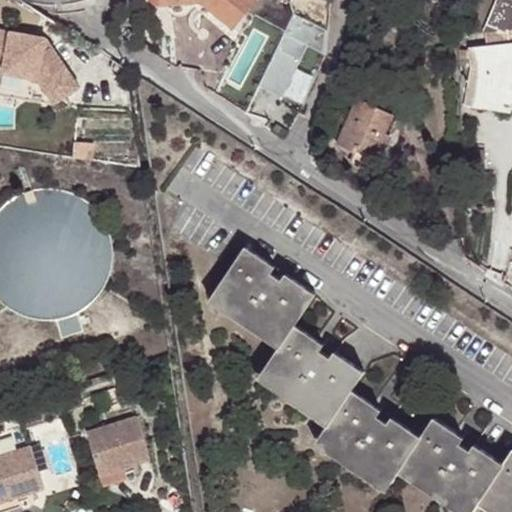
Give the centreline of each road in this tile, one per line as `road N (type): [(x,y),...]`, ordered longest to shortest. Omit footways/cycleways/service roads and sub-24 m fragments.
road 1 (residential): [(91,15),(128,60),(511,313)]
road 2 (residential): [(511,394),(188,181)]
road 3 (unknown): [(292,169),(262,135),(132,50)]
road 4 (unknown): [(292,169),(347,0)]
